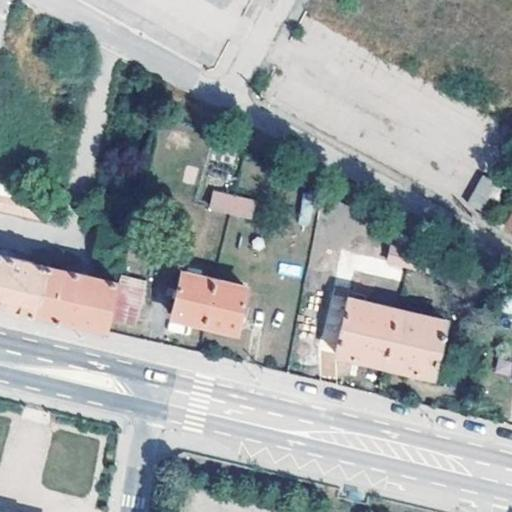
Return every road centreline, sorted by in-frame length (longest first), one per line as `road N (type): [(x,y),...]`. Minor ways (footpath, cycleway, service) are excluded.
road 1 (secondary): [(491,476),(143,393)]
road 2 (residential): [(511,251),(221,95)]
road 3 (residential): [(221,95),(49,0)]
road 4 (secondary): [(143,393),(0,360)]
road 5 (residential): [(124,511),(143,393)]
